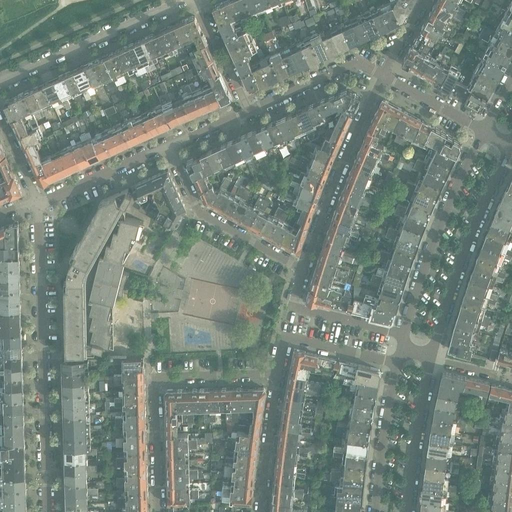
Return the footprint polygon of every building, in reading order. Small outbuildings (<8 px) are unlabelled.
[(235,0),(228,0),(224,2),(231,17),(233,22),(243,18),(235,0)] [(247,0),(235,0),(243,18),(253,14),(247,0)] [(247,0),(253,14),(263,10),(259,0),(247,0)] [(259,0),(263,10),(274,6),(271,0),(259,0)] [(392,0),(391,1),(400,21),(404,19),(413,3),(406,0),(392,0)] [(459,0),(458,0),(438,0),(438,1),(463,15),(466,10),(458,6),(458,7),(456,6),(459,0)] [(489,0),(484,0),(481,7),(497,13),(500,5),(489,0)] [(400,21),(391,1),(381,5),(390,26),(400,21)] [(432,11),(448,19),(452,14),(454,15),(453,16),(461,20),(463,15),(438,1),(435,6),(434,6),(432,8),(433,10),(432,11)] [(231,17),(224,2),(215,6),(215,7),(213,8),(213,7),(213,8),(219,22),(231,17)] [(381,5),(371,10),(380,30),(390,26),(381,5)] [(361,15),(370,35),(380,30),(371,10),(361,15)] [(427,20),(452,34),(455,30),(448,26),(447,26),(445,25),(448,19),(432,11),(432,12),(431,12),(429,15),(429,16),(427,20)] [(501,21),(511,27),(511,13),(507,11),(501,21)] [(290,18),(292,23),(293,22),(294,22),(300,20),(298,15),(290,18)] [(361,15),(351,19),(360,39),(370,35),(361,15)] [(194,43),(193,43),(195,48),(207,43),(203,35),(202,32),(202,33),(195,16),(194,16),(193,16),(184,20),(194,43)] [(287,16),(279,19),(282,26),(290,23),(287,16)] [(233,22),(231,17),(219,22),(226,38),(242,31),(241,27),(236,29),(233,22)] [(311,17),(304,21),(307,27),(314,24),(311,17)] [(294,22),(293,22),(296,29),(305,25),(303,20),(301,21),(301,19),(300,20),(294,22)] [(351,19),(341,24),(350,44),(360,39),(351,19)] [(184,20),(174,24),(184,47),(193,43),(194,43),(184,20)] [(452,34),(427,20),(425,25),(423,25),(422,28),(422,29),(422,30),(431,35),(437,39),(441,33),(443,34),(442,35),(450,39),(452,34)] [(495,32),(511,41),(511,27),(501,21),(495,32)] [(174,24),(164,29),(174,52),(184,47),(174,24)] [(331,28),(340,48),(350,44),(341,24),(331,28)] [(489,42),(510,54),(511,50),(511,41),(495,32),(485,26),(479,36),(489,42)] [(242,31),(226,38),(231,48),(253,38),(249,28),(242,31)] [(321,33),(330,53),(340,48),(331,28),(321,33)] [(164,29),(154,33),(164,56),(174,52),(164,29)] [(462,40),(466,43),(472,32),(467,29),(462,40)] [(431,35),(422,30),(420,33),(419,33),(413,43),(414,44),(412,48),(410,49),(409,51),(409,53),(408,53),(402,63),(404,64),(404,65),(406,66),(408,66),(412,69),(426,44),(429,37),(431,35)] [(275,37),(272,31),(263,35),(265,41),(275,37)] [(154,33),(144,38),(154,61),(164,56),(154,33)] [(311,37),(320,57),(330,53),(321,33),(311,37)] [(301,41),(310,62),(320,57),(311,37),(301,41)] [(429,37),(426,44),(431,47),(434,40),(429,37)] [(134,42),(144,65),(154,61),(144,38),(134,42)] [(258,48),(253,38),(231,48),(235,58),(250,52),(258,48)] [(310,62),(301,41),(291,46),(300,67),(300,66),(310,62)] [(134,42),(124,47),(134,70),(144,65),(134,42)] [(483,52),(484,53),(504,64),(510,54),(489,42),(483,52)] [(209,48),(207,43),(195,48),(198,53),(192,56),(197,67),(198,66),(214,59),(211,52),(210,48),(209,48)] [(421,73),(422,74),(431,58),(425,55),(426,53),(427,53),(431,47),(426,44),(412,69),(417,71),(417,72),(419,74),(421,73)] [(300,67),(291,46),(281,51),(290,71),(299,67),(300,67),(301,67),(300,66),(300,67)] [(114,52),(124,74),(134,70),(124,47),(114,52)] [(271,55),(280,75),(290,71),(281,51),(271,55)] [(114,52),(104,56),(114,78),(115,79),(124,74),(114,52)] [(235,58),(240,69),(251,64),(248,57),(252,56),(250,52),(235,58)] [(427,77),(431,79),(445,54),(442,53),(440,52),(436,58),(437,59),(436,61),(431,58),(422,74),(423,74),(423,76),(426,77),(427,77)] [(484,58),(480,65),(498,75),(504,64),(484,53),(482,57),(484,58)] [(445,54),(431,79),(436,81),(436,83),(438,84),(440,84),(441,84),(450,68),(444,65),(445,63),(446,64),(450,57),(445,55),(445,54)] [(261,60),(270,80),(280,75),(271,55),(261,60)] [(94,61),(104,83),(114,78),(104,56),(94,61)] [(203,72),(204,75),(219,69),(217,65),(217,66),(214,59),(198,66),(201,73),(203,72)] [(251,64),(260,85),(270,80),(261,60),(251,64)] [(84,65),(94,86),(94,87),(104,83),(94,61),(84,65)] [(251,64),(240,69),(249,89),(250,89),(250,88),(252,88),(260,85),(251,64)] [(452,64),(450,68),(441,84),(440,85),(450,90),(456,78),(461,70),(452,64)] [(84,65),(74,70),(87,99),(91,97),(89,91),(88,91),(87,89),(94,86),(84,65)] [(475,70),(473,74),(493,85),(498,75),(480,65),(477,71),(475,70)] [(171,72),(173,76),(183,72),(181,66),(171,70),(171,72)] [(219,69),(204,75),(206,78),(210,77),(215,89),(225,84),(220,73),(221,73),(219,69)] [(74,70),(64,74),(73,95),(80,92),(81,95),(80,95),(83,101),(87,99),(74,70)] [(187,79),(194,76),(191,70),(184,73),(187,79)] [(173,76),(171,72),(161,76),(163,80),(173,76)] [(184,72),(175,76),(177,81),(186,77),(184,72)] [(54,79),(67,108),(71,106),(69,100),(68,101),(67,98),(73,95),(64,74),(54,79)] [(473,78),(469,85),(487,95),(493,85),(473,74),(471,77),(473,78)] [(208,84),(202,86),(211,107),(217,104),(218,104),(222,102),(215,89),(210,77),(206,78),(208,84)] [(469,85),(456,78),(450,90),(478,106),(479,105),(481,107),(487,95),(469,85)] [(44,83),(53,104),(60,101),(61,104),(60,104),(63,110),(67,108),(54,79),(44,83)] [(140,84),(143,90),(150,86),(147,81),(140,84)] [(53,104),(44,83),(34,88),(46,114),(47,117),(51,115),(48,109),(48,110),(47,107),(53,104)] [(193,83),(189,84),(201,111),(205,110),(205,109),(211,107),(202,86),(196,89),(193,83)] [(130,86),(133,93),(138,91),(135,84),(130,86)] [(182,96),(191,116),(197,113),(198,113),(201,111),(189,84),(185,86),(188,93),(182,96)] [(215,89),(222,102),(223,102),(223,101),(230,99),(229,98),(230,96),(230,95),(225,84),(215,89)] [(24,92),(33,113),(39,111),(42,116),(46,114),(34,88),(24,92)] [(120,92),(123,99),(131,95),(128,88),(120,92)] [(318,102),(323,114),(340,106),(344,108),(353,92),(348,90),(347,90),(347,89),(340,92),(341,93),(335,96),(335,94),(318,102)] [(31,124),(33,129),(39,126),(33,113),(24,92),(14,97),(27,125),(31,124)] [(169,93),(181,120),(185,119),(185,118),(191,116),(182,96),(176,98),(173,92),(169,93)] [(344,108),(337,122),(348,127),(351,119),(360,103),(359,102),(361,96),(353,92),(344,108)] [(162,105),(171,124),(177,122),(181,120),(169,93),(165,95),(168,102),(162,105)] [(27,125),(14,97),(9,99),(6,101),(5,102),(6,103),(5,104),(14,125),(19,135),(33,129),(31,124),(27,125)] [(374,117),(365,137),(376,143),(378,139),(377,138),(379,133),(393,105),(385,100),(385,101),(383,102),(382,101),(374,117)] [(307,107),(315,125),(326,120),(323,114),(318,102),(307,107)] [(171,124),(162,105),(152,109),(161,129),(171,125),(171,124)] [(393,131),(403,110),(393,105),(379,133),(384,135),(387,129),(393,131)] [(315,125),(307,107),(297,111),(306,132),(316,128),(315,125)] [(142,114),(151,134),(161,129),(152,109),(142,114)] [(403,110),(393,131),(392,132),(397,134),(394,140),(399,142),(412,115),(403,110)] [(287,116),(297,137),(306,132),(297,111),(287,116)] [(74,122),(82,119),(79,114),(71,117),(72,118),(74,122)] [(132,118),(141,138),(151,134),(142,114),(132,118)] [(412,115),(399,142),(404,144),(406,139),(412,141),(412,140),(422,120),(412,115)] [(277,121),(287,143),(291,142),(290,140),(297,137),(287,116),(277,121)] [(62,123),(64,127),(74,122),(72,118),(62,123)] [(141,138),(132,118),(122,123),(131,143),(141,138)] [(422,120),(412,140),(423,145),(432,126),(422,120)] [(51,124),(54,131),(60,128),(57,121),(51,124)] [(287,143),(277,121),(267,125),(277,146),(283,143),(284,145),(287,143)] [(337,122),(330,137),(341,142),(345,134),(348,127),(337,122)] [(122,123),(112,127),(121,148),(125,146),(131,143),(131,144),(132,143),(131,143),(122,123)] [(257,130),(267,153),(271,151),(270,149),(277,146),(267,125),(257,130)] [(19,135),(23,145),(34,140),(43,136),(39,126),(33,129),(19,135)] [(429,142),(456,155),(461,145),(460,142),(460,141),(432,126),(423,145),(426,147),(429,142)] [(102,132),(111,152),(117,149),(118,149),(121,148),(112,127),(102,132)] [(111,152),(102,132),(96,134),(94,130),(90,132),(92,137),(92,136),(101,156),(105,155),(111,152)] [(257,130),(246,134),(256,155),(263,152),(264,154),(267,153),(257,130)] [(246,134),(237,139),(247,162),(251,160),(250,158),(256,155),(246,134)] [(341,142),(330,137),(326,135),(321,147),(336,153),(341,142)] [(82,141),(91,161),(97,158),(101,156),(92,136),(92,137),(82,141)] [(364,143),(362,147),(388,160),(390,156),(381,152),(384,147),(376,143),(365,137),(366,138),(364,139),(363,141),(364,143)] [(227,143),(235,163),(236,162),(236,164),(243,161),(244,163),(247,162),(237,139),(227,143)] [(31,162),(32,163),(42,159),(34,140),(23,145),(31,162)] [(72,145),(81,166),(85,164),(91,161),(82,141),(72,145)] [(429,142),(426,147),(432,149),(429,156),(451,166),(456,155),(429,142)] [(227,143),(217,148),(225,167),(235,163),(227,143)] [(336,153),(321,147),(313,143),(312,146),(316,148),(313,154),(332,162),(332,161),(333,161),(336,153)] [(72,145),(62,150),(71,170),(77,167),(81,166),(72,145)] [(357,157),(375,165),(378,159),(382,161),(382,162),(386,164),(388,160),(362,147),(360,151),(359,152),(357,155),(358,156),(357,157)] [(206,152),(215,172),(225,167),(217,148),(206,152)] [(52,154),(61,174),(71,170),(62,150),(52,154)] [(201,156),(197,158),(207,180),(210,178),(208,175),(215,172),(206,152),(200,155),(201,156)] [(42,159),(51,179),(61,174),(52,154),(42,159)] [(332,162),(313,154),(311,160),(306,159),(307,158),(302,156),(300,160),(328,171),(330,167),(331,166),(332,163),(332,162)] [(0,170),(3,169),(6,175),(7,178),(14,174),(6,157),(6,156),(0,158),(0,170)] [(415,163),(446,177),(451,166),(429,156),(426,163),(417,159),(415,163)] [(305,173),(324,180),(325,180),(326,179),(327,177),(326,175),(328,171),(300,160),(292,157),(290,162),(298,165),(298,164),(303,166),(304,165),(308,167),(305,173)] [(353,166),(380,178),(381,174),(377,172),(377,173),(373,171),(375,165),(357,157),(356,158),(355,161),(355,162),(353,166)] [(212,184),(210,178),(207,180),(197,158),(194,160),(193,158),(187,161),(188,162),(187,163),(190,170),(191,170),(194,177),(194,179),(195,182),(197,183),(200,189),(212,184)] [(42,159),(32,163),(40,182),(43,183),(49,180),(51,179),(42,159)] [(446,177),(415,163),(413,167),(422,172),(419,178),(441,188),(445,180),(446,177)] [(349,176),(367,184),(370,178),(374,179),(374,180),(378,182),(380,178),(353,166),(351,171),(350,172),(349,174),(349,176)] [(148,179),(152,187),(153,189),(173,180),(168,170),(148,179)] [(292,179),(321,190),(322,185),(323,185),(324,182),(324,181),(324,180),(305,173),(303,179),(299,178),(299,177),(293,175),(292,179)] [(7,178),(6,175),(2,176),(12,197),(21,193),(22,190),(14,174),(7,178)] [(0,177),(0,196),(2,201),(12,197),(2,176),(0,177)] [(367,184),(349,176),(349,177),(347,178),(346,180),(347,182),(345,186),(372,197),(373,193),(369,192),(365,190),(367,184)] [(220,209),(221,210),(229,194),(224,191),(231,180),(226,177),(223,183),(219,189),(210,205),(219,210),(220,209)] [(298,192),(317,199),(317,198),(318,198),(319,195),(319,194),(321,190),(292,179),(287,177),(285,181),(290,183),(296,185),(296,184),(301,186),(298,192)] [(405,185),(437,199),(441,188),(419,178),(416,185),(407,181),(405,185)] [(152,187),(148,179),(136,184),(136,186),(133,188),(138,200),(146,196),(147,195),(148,194),(146,190),(152,187)] [(178,191),(173,180),(153,189),(158,200),(178,191)] [(215,189),(212,184),(200,189),(201,191),(200,193),(202,196),(203,197),(204,199),(204,200),(205,202),(210,205),(219,189),(217,188),(215,189)] [(222,211),(229,216),(245,188),(240,185),(234,197),(229,194),(221,210),(222,211)] [(412,194),(410,201),(432,210),(437,199),(405,185),(403,190),(412,194)] [(341,196),(360,203),(362,197),(366,199),(366,200),(370,201),(372,197),(345,186),(343,190),(342,191),(341,194),(341,195),(341,196)] [(511,189),(508,188),(507,187),(502,198),(511,202),(511,189)] [(245,188),(229,216),(238,220),(239,220),(240,220),(249,204),(244,202),(250,191),(245,188)] [(125,260),(124,260),(145,222),(144,222),(143,221),(125,217),(126,216),(126,215),(126,214),(126,213),(125,212),(125,211),(124,210),(124,209),(132,194),(127,191),(129,189),(101,201),(98,206),(73,251),(70,257),(73,258),(70,263),(69,266),(68,268),(68,271),(67,272),(67,274),(67,280),(64,280),(66,353),(95,353),(96,347),(103,349),(104,344),(113,346),(114,346),(114,302),(115,303),(117,293),(123,294),(123,295),(124,295),(124,292),(124,290),(124,288),(124,286),(125,283),(125,280),(126,278),(127,276),(128,274),(130,272),(129,272),(123,270),(125,260)] [(161,208),(180,218),(186,209),(178,191),(158,200),(161,208)] [(285,198),(295,202),(314,209),(317,201),(317,200),(317,199),(298,192),(296,198),(292,197),(292,196),(286,194),(285,198)] [(151,207),(146,196),(138,200),(141,206),(138,210),(147,215),(151,207)] [(249,204),(240,220),(241,221),(241,222),(249,226),(264,199),(260,196),(253,207),(249,204)] [(360,203),(341,196),(341,197),(339,197),(339,200),(339,202),(337,206),(365,216),(366,213),(357,209),(360,203)] [(497,210),(511,216),(511,202),(502,198),(497,210)] [(264,199),(249,226),(257,231),(258,231),(259,231),(268,215),(263,213),(270,202),(264,199)] [(396,208),(428,220),(432,210),(410,201),(407,207),(398,204),(396,208)] [(300,214),(298,218),(302,220),(301,223),(308,226),(310,218),(311,218),(314,209),(295,202),(294,206),(302,209),(300,214)] [(334,216),(352,223),(355,217),(359,218),(359,219),(363,220),(365,216),(337,206),(336,210),(335,211),(334,214),(334,216)] [(160,209),(151,207),(147,215),(155,219),(160,209)] [(260,233),(268,237),(283,209),(279,207),(273,218),(268,215),(259,231),(260,232),(260,233)] [(161,208),(160,209),(155,219),(159,221),(174,229),(180,218),(161,208)] [(428,220),(396,208),(394,213),(403,217),(401,223),(423,232),(428,220)] [(283,209),(268,237),(276,242),(277,242),(278,242),(287,226),(282,223),(289,212),(283,209)] [(370,218),(375,220),(378,211),(373,209),(370,218)] [(511,228),(511,216),(497,210),(493,221),(511,228)] [(332,221),(330,226),(358,236),(359,232),(355,230),(354,231),(350,229),(352,223),(334,216),(334,217),(332,217),(332,220),(332,221)] [(287,226),(278,242),(279,243),(280,244),(287,248),(301,223),(302,220),(298,218),(292,229),(287,226)] [(511,228),(493,221),(488,232),(510,241),(511,236),(511,228)] [(0,244),(19,244),(19,223),(18,224),(15,222),(0,228),(0,244)] [(301,223),(287,248),(296,253),(297,252),(299,254),(302,246),(301,246),(302,244),(303,243),(304,240),(303,238),(305,232),(307,231),(308,228),(307,227),(308,226),(301,223)] [(387,231),(419,243),(423,232),(401,223),(398,230),(389,226),(387,231)] [(327,236),(344,242),(345,243),(348,236),(356,240),(358,236),(330,226),(329,231),(328,231),(327,234),(327,235),(327,236)] [(395,239),(392,246),(415,254),(419,243),(387,231),(385,236),(395,239)] [(488,232),(484,243),(511,254),(511,249),(507,248),(510,241),(488,232)] [(323,246),(353,257),(355,252),(342,247),(344,242),(327,236),(326,237),(325,238),(324,241),(325,242),(324,246),(323,246)] [(479,255),(501,263),(504,257),(510,260),(511,255),(511,254),(484,243),(479,255)] [(0,255),(20,255),(19,244),(0,244),(0,255)] [(320,256),(320,257),(338,263),(339,258),(351,262),(353,257),(323,246),(323,247),(322,251),(321,252),(320,255),(320,256)] [(379,254),(411,265),(415,254),(392,246),(390,253),(380,249),(379,254)] [(387,262),(384,269),(408,276),(411,265),(379,254),(377,259),(387,262)] [(20,255),(0,255),(0,266),(20,266),(20,255)] [(475,266),(504,277),(506,273),(499,270),(501,263),(479,255),(475,266)] [(318,263),(317,267),(347,278),(348,273),(336,269),(338,263),(320,257),(320,258),(319,258),(318,262),(318,263)] [(356,273),(361,274),(365,263),(360,261),(356,273)] [(0,266),(0,277),(20,277),(20,266),(0,266)] [(471,278),(493,286),(495,279),(502,282),(504,277),(475,266),(471,278)] [(313,278),(331,284),(332,279),(345,283),(351,285),(353,280),(346,278),(347,278),(317,267),(316,267),(316,268),(315,272),(314,273),(313,276),(314,277),(313,278)] [(373,273),(371,278),(404,288),(408,276),(384,269),(382,276),(373,273)] [(363,275),(361,274),(356,273),(352,285),(359,287),(363,275)] [(0,277),(0,288),(20,288),(20,277),(0,277)] [(309,288),(310,289),(340,299),(341,296),(341,294),(329,290),(331,284),(313,278),(313,279),(312,280),(311,283),(312,284),(310,288),(309,288)] [(377,292),(380,293),(400,299),(400,298),(401,297),(404,288),(371,278),(370,282),(379,285),(377,292)] [(467,289),(496,299),(498,295),(491,292),(493,286),(471,278),(467,289)] [(20,288),(0,288),(0,299),(21,299),(20,288)] [(351,298),(341,296),(340,299),(310,289),(309,292),(308,292),(307,298),(308,298),(309,301),(309,302),(317,304),(348,311),(348,310),(351,312),(353,304),(350,303),(351,298)] [(463,301),(486,308),(488,301),(495,304),(496,299),(467,289),(463,301)] [(364,301),(396,310),(398,305),(399,305),(400,301),(399,300),(400,299),(380,293),(378,299),(366,295),(364,301)] [(21,299),(0,299),(0,310),(21,310),(21,299)] [(354,299),(353,304),(351,312),(391,322),(394,320),(396,313),(395,313),(396,310),(364,301),(363,302),(354,299)] [(463,301),(460,312),(490,321),(496,323),(497,320),(491,318),(491,317),(484,315),(486,308),(463,301)] [(0,310),(0,321),(21,321),(21,310),(0,310)] [(456,324),(474,329),(479,331),(481,324),(488,326),(490,321),(460,312),(456,324)] [(21,321),(0,321),(0,332),(22,332),(21,321)] [(474,329),(456,324),(455,324),(449,348),(449,349),(473,355),(477,341),(472,340),(474,329)] [(22,332),(0,332),(0,343),(22,343),(22,332)] [(490,359),(495,360),(500,342),(494,341),(490,359)] [(22,354),(22,343),(0,343),(0,344),(0,355),(22,354)] [(511,350),(508,349),(501,348),(498,361),(511,364),(511,350)] [(323,367),(323,370),(334,372),(335,368),(336,368),(338,360),(305,352),(297,350),(297,351),(294,352),(292,358),(293,358),(292,362),(323,367)] [(23,365),(22,354),(0,355),(1,365),(23,365)] [(123,361),(123,368),(144,368),(144,357),(144,356),(126,357),(114,357),(107,357),(107,362),(123,361)] [(62,359),(63,370),(89,369),(88,358),(79,358),(62,359)] [(345,376),(378,383),(379,380),(380,379),(381,373),(379,370),(338,360),(336,368),(337,368),(336,373),(345,375),(345,376)] [(290,373),(309,376),(309,370),(323,372),(323,370),(323,367),(292,362),(291,362),(292,363),(291,367),(290,368),(290,371),(290,372),(290,373)] [(1,365),(1,377),(23,376),(23,365),(1,365)] [(115,375),(115,379),(144,378),(144,373),(145,372),(145,370),(144,369),(144,368),(123,368),(123,374),(115,375)] [(89,369),(63,370),(63,381),(89,381),(89,369)] [(323,372),(322,378),(329,379),(330,379),(334,372),(323,370),(323,372)] [(287,383),(327,390),(328,384),(308,381),(309,376),(290,373),(290,374),(289,374),(288,378),(289,379),(288,383),(287,383)] [(442,374),(439,392),(458,396),(460,386),(463,387),(466,378),(445,373),(442,374)] [(1,377),(1,388),(23,387),(23,376),(1,377)] [(358,384),(356,390),(376,394),(376,393),(377,392),(378,389),(377,388),(378,383),(345,376),(344,381),(358,384)] [(123,383),(123,390),(145,390),(144,388),(145,388),(145,385),(144,383),(144,378),(115,379),(115,384),(123,383)] [(466,378),(463,387),(476,390),(474,400),(485,402),(490,383),(480,381),(466,378)] [(89,392),(89,381),(63,381),(63,393),(89,392)] [(286,394),(286,395),(305,397),(306,392),(322,395),(321,400),(326,400),(327,390),(287,383),(287,384),(288,384),(287,389),(286,389),(286,393),(286,394)] [(502,397),(505,387),(491,384),(489,397),(498,400),(499,396),(502,397)] [(1,388),(2,399),(23,398),(23,387),(1,388)] [(255,412),(254,388),(248,388),(247,387),(244,388),(243,389),(242,389),(243,407),(248,407),(249,420),(251,420),(252,420),(255,412)] [(506,408),(511,408),(511,388),(505,387),(502,397),(508,398),(506,408)] [(210,390),(210,421),(216,421),(215,408),(221,408),(221,389),(219,389),(219,388),(215,388),(214,389),(210,390)] [(222,389),(221,389),(221,408),(226,408),(227,421),(232,421),(231,389),(226,389),(225,388),(222,388),(222,389)] [(237,389),(231,389),(232,421),(238,420),(237,407),(243,407),(242,389),(241,388),(238,388),(237,389)] [(255,412),(262,413),(263,408),(266,390),(264,388),(254,388),(255,412)] [(188,422),(187,389),(187,390),(183,390),(181,389),(178,390),(177,390),(176,390),(177,409),(182,409),(182,422),(188,422)] [(187,389),(188,422),(193,422),(193,409),(199,409),(198,390),(197,390),(197,389),(193,389),(192,390),(188,390),(188,389),(187,389)] [(198,390),(199,409),(204,408),(204,421),(210,421),(210,390),(205,390),(203,389),(200,389),(200,390),(198,390)] [(145,390),(123,390),(124,396),(106,397),(106,401),(115,401),(145,400),(145,396),(146,395),(145,392),(145,391),(145,390)] [(165,393),(165,410),(177,409),(176,390),(173,391),(172,390),(168,390),(165,393)] [(342,395),(341,400),(374,406),(375,401),(376,400),(377,397),(376,395),(376,394),(356,390),(353,390),(352,397),(342,395)] [(90,403),(89,392),(63,393),(64,404),(90,403)] [(439,392),(436,404),(460,409),(461,402),(469,404),(470,399),(458,396),(439,392)] [(285,400),(284,405),(316,410),(317,405),(304,403),(305,397),(286,395),(286,396),(285,396),(284,400),(285,400)] [(0,409),(24,409),(23,398),(2,399),(0,398),(0,409)] [(145,405),(145,400),(115,401),(116,406),(124,405),(124,411),(145,410),(146,408),(146,406),(145,405)] [(349,414),(372,418),(372,417),(373,415),(374,412),(373,411),(374,406),(341,400),(340,405),(350,407),(349,414)] [(64,404),(64,415),(90,414),(90,403),(64,404)] [(434,416),(466,422),(466,418),(458,416),(460,409),(436,404),(435,409),(434,416)] [(283,415),(282,416),(301,419),(302,414),(323,417),(324,411),(316,410),(284,405),(284,408),(283,410),(282,411),(282,414),(283,415)] [(511,408),(506,408),(504,408),(503,414),(500,414),(500,418),(511,419),(511,408)] [(0,420),(24,420),(24,409),(0,409),(0,420)] [(177,409),(165,410),(166,434),(177,433),(177,409)] [(145,410),(124,411),(124,417),(116,417),(116,421),(145,420),(145,416),(146,414),(146,412),(145,410)] [(251,420),(249,431),(259,432),(262,413),(255,412),(252,420),(251,420)] [(64,415),(64,426),(90,425),(90,414),(64,415)] [(372,418),(349,414),(348,421),(338,420),(338,425),(370,430),(371,425),(372,423),(372,420),(372,419),(372,418)] [(301,419),(282,416),(282,417),(281,418),(281,421),(282,422),(281,427),(311,431),(312,427),(306,426),(306,427),(302,426),(303,419),(301,419)] [(466,422),(434,416),(432,428),(456,432),(457,425),(465,426),(466,422)] [(501,428),(511,428),(511,419),(500,418),(499,421),(502,421),(501,428)] [(24,431),(24,420),(0,420),(0,429),(0,432),(24,431)] [(124,426),(124,431),(146,430),(146,429),(146,426),(145,425),(145,420),(116,421),(116,426),(124,426)] [(64,426),(64,437),(91,436),(90,425),(64,426)] [(345,439),(368,442),(368,441),(369,439),(370,436),(369,434),(370,430),(338,425),(337,430),(346,431),(345,439)] [(279,437),(300,440),(301,433),(306,434),(305,435),(310,436),(311,431),(281,427),(280,431),(279,432),(279,435),(280,436),(279,437)] [(430,440),(462,445),(463,440),(454,439),(456,432),(432,428),(430,440)] [(496,437),(511,439),(511,428),(501,428),(500,434),(497,434),(496,437)] [(259,432),(249,431),(244,430),(237,429),(237,437),(228,437),(227,441),(258,444),(259,434),(259,432)] [(117,437),(117,441),(146,440),(146,436),(147,435),(146,432),(145,431),(146,430),(124,431),(125,436),(117,437)] [(24,431),(0,432),(0,443),(25,442),(24,431)] [(166,434),(167,444),(197,443),(197,438),(188,439),(188,433),(177,433),(166,434)] [(91,436),(64,437),(65,448),(91,447),(91,436)] [(278,447),(308,452),(309,448),(304,447),(304,448),(299,447),(300,440),(279,437),(279,438),(279,439),(278,442),(279,443),(278,447)] [(498,448),(511,449),(511,439),(496,437),(496,441),(498,441),(498,448)] [(368,442),(345,439),(344,446),(334,445),(334,449),(368,454),(369,444),(368,443),(368,442)] [(146,440),(117,441),(117,446),(125,445),(125,451),(146,450),(147,449),(147,446),(146,445),(146,440)] [(430,440),(428,451),(452,455),(453,448),(462,449),(462,445),(430,440)] [(235,452),(257,453),(258,444),(227,441),(227,445),(236,446),(235,452)] [(0,454),(25,453),(25,442),(0,443),(0,442),(0,454)] [(197,447),(197,443),(167,444),(167,454),(189,453),(189,448),(197,447)] [(91,447),(65,448),(65,459),(84,459),(84,453),(97,453),(97,447),(91,447)] [(277,457),(277,458),(298,461),(298,454),(303,455),(303,456),(308,456),(308,452),(278,447),(278,452),(277,453),(276,456),(277,457)] [(493,453),(493,457),(511,459),(511,449),(498,448),(497,454),(493,453)] [(342,463),(366,465),(368,454),(334,449),(333,454),(340,455),(340,462),(342,463)] [(146,450),(125,451),(125,456),(117,457),(117,461),(146,460),(146,456),(147,455),(147,452),(146,450)] [(428,451),(427,463),(459,468),(460,463),(451,462),(452,455),(428,451)] [(234,462),(256,463),(257,453),(235,452),(234,458),(226,457),(225,461),(234,462)] [(25,453),(0,454),(0,465),(25,464),(25,453)] [(167,454),(167,464),(189,463),(197,463),(197,459),(189,459),(189,453),(167,454)] [(496,461),(495,467),(511,469),(511,459),(493,457),(493,461),(496,461)] [(276,464),(276,468),(306,472),(306,469),(302,468),(302,469),(297,468),(298,461),(277,458),(276,460),(276,462),(276,464)] [(65,459),(65,470),(97,469),(97,464),(84,465),(84,459),(65,459)] [(147,465),(146,460),(117,461),(117,466),(125,465),(125,471),(147,470),(148,469),(147,466),(147,465)] [(225,467),(224,471),(254,473),(255,470),(256,463),(234,462),(233,467),(225,467)] [(189,463),(167,464),(167,474),(198,473),(198,468),(189,469),(189,463)] [(331,474),(365,478),(366,465),(342,463),(341,471),(331,470),(331,474)] [(425,475),(449,478),(450,471),(459,472),(459,468),(427,463),(425,475)] [(0,465),(0,476),(26,476),(25,464),(0,465)] [(491,473),(490,477),(511,479),(511,469),(495,467),(494,473),(491,473)] [(306,472),(276,468),(275,473),(274,474),(274,477),(275,478),(275,479),(295,482),(296,475),(301,476),(301,477),(305,477),(306,472)] [(65,470),(66,482),(85,481),(84,475),(97,475),(97,469),(65,470)] [(147,470),(125,471),(126,476),(117,476),(118,481),(147,480),(147,476),(148,475),(148,472),(147,471),(147,470)] [(254,473),(224,471),(224,475),(232,476),(232,482),(253,483),(254,473)] [(167,474),(168,484),(190,483),(190,478),(198,477),(198,473),(167,474)] [(339,488),(363,490),(365,478),(331,474),(324,473),(323,478),(330,479),(340,480),(339,488)] [(425,483),(424,487),(457,491),(457,486),(448,485),(449,478),(425,475),(425,483)] [(26,476),(0,476),(0,487),(26,487),(26,476)] [(511,479),(490,477),(490,481),(493,481),(492,487),(511,489),(511,479)] [(274,489),(303,493),(304,489),(300,489),(300,490),(294,489),(295,482),(275,479),(274,481),(273,483),(274,484),(274,489)] [(147,480),(118,481),(118,485),(126,485),(126,491),(147,490),(148,489),(148,486),(147,485),(147,480)] [(66,482),(66,493),(98,492),(97,486),(85,487),(85,481),(66,482)] [(223,487),(222,491),(253,493),(253,483),(232,482),(231,488),(223,487)] [(190,483),(168,484),(168,494),(198,493),(198,489),(190,489),(190,483)] [(0,487),(0,492),(0,499),(26,498),(26,487),(0,487)] [(337,499),(362,501),(363,490),(339,488),(338,487),(337,499)] [(423,499),(447,502),(448,495),(456,495),(457,491),(424,487),(423,499)] [(488,497),(511,499),(511,489),(492,487),(492,494),(489,494),(488,497)] [(273,499),(273,500),(293,503),(294,496),(299,497),(303,498),(303,493),(274,489),(273,494),(272,495),(272,497),(273,499)] [(118,496),(118,501),(148,500),(148,496),(148,495),(148,492),(147,491),(147,490),(126,491),(126,496),(118,496)] [(253,493),(222,491),(222,495),(230,496),(230,503),(252,504),(253,493)] [(66,493),(66,504),(85,503),(85,498),(98,498),(98,492),(66,493)] [(198,493),(168,494),(168,504),(190,503),(190,498),(199,498),(198,493)] [(490,508),(511,510),(511,509),(511,499),(488,497),(488,501),(491,501),(490,508)] [(0,499),(1,510),(27,509),(26,498),(0,499)] [(337,499),(336,511),(346,511),(361,511),(362,501),(337,499)] [(423,499),(422,511),(430,511),(454,511),(455,510),(446,509),(447,502),(423,499)] [(148,500),(118,501),(118,505),(126,505),(126,511),(148,510),(149,509),(149,506),(148,505),(148,500)] [(272,505),(272,509),(290,511),(301,511),(302,509),(298,509),(298,510),(292,509),(293,503),(273,500),(272,501),(271,504),(272,505)] [(85,503),(66,504),(66,511),(98,511),(98,509),(85,509),(85,503)]
